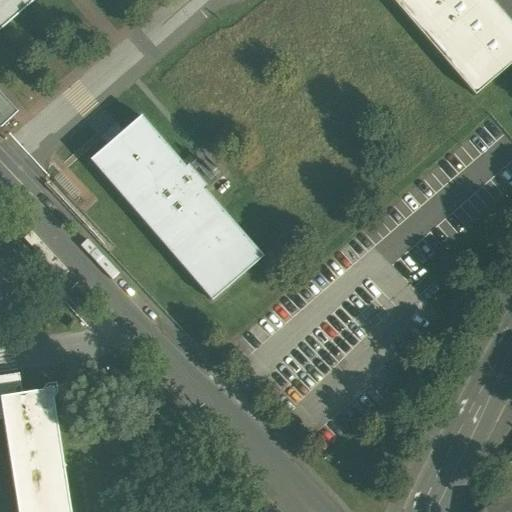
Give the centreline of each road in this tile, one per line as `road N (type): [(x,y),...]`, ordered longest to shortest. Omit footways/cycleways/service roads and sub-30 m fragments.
road 1 (unclassified): [(315,511),(0,183)]
road 2 (tertiary): [(432,511),(511,342)]
